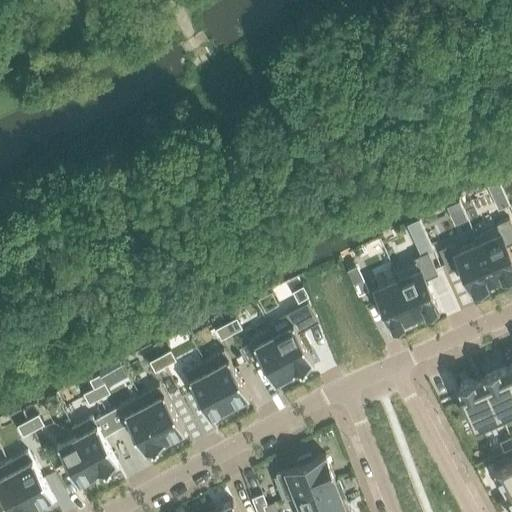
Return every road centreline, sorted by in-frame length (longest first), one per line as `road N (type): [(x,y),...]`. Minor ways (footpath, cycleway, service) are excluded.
road 1 (residential): [(345,389),(115,511)]
road 2 (track): [(0,196),(215,101)]
road 3 (track): [(215,101),(377,0)]
road 4 (residential): [(397,365),(474,511)]
road 5 (residential): [(345,389),(392,511)]
road 6 (residential): [(511,316),(397,365)]
